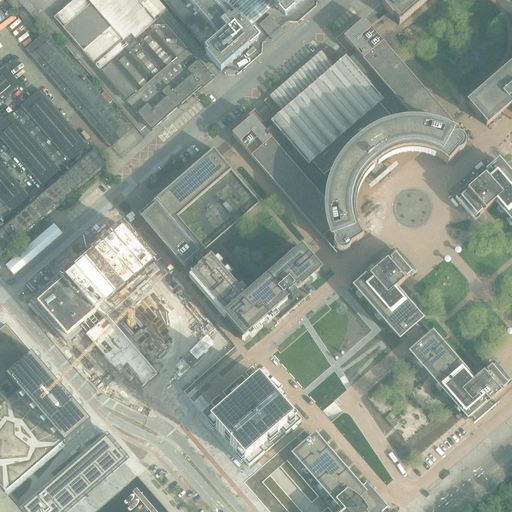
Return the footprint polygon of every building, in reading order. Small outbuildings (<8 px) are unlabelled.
[(112,148),(132,131),(53,38),(56,34),(25,0),(8,0),(7,1),(14,10),(22,6),(24,9),(17,14),(33,33),(39,28),(45,35),(25,51),(111,149),(112,148)] [(212,78),(160,18),(164,15),(167,12),(156,0),(75,0),(55,18),(95,66),(151,130),(201,87),(203,88),(213,79),(212,78)] [(163,0),(206,49),(219,38),(208,25),(202,30),(192,19),(198,14),(186,0),(163,0)] [(186,0),(198,14),(192,19),(202,30),(208,25),(219,38),(206,49),(205,50),(204,50),(207,54),(206,56),(220,72),(221,73),(223,71),(258,40),(243,23),(246,21),(248,17),(253,11),(254,11),(255,11),(256,11),(257,9),(256,8),(263,5),(266,3),(270,0),(285,17),(304,0),(186,0)] [(383,16),(378,20),(486,145),(494,154),(504,145),(511,138),(511,0),(386,0),(381,5),(387,12),(383,16)] [(285,34),(280,28),(270,16),(259,25),(274,43),(285,34)] [(465,143),(464,141),(462,138),(460,137),(458,136),(455,136),(451,134),(446,131),(454,124),(374,32),(364,20),(344,37),(341,34),(335,39),(346,51),(341,55),(337,59),(326,47),(264,101),(274,114),(270,118),(265,121),(255,109),(248,115),(251,118),(232,135),(242,146),(322,239),(330,232),(332,237),(334,242),(333,245),(334,248),(336,250),(338,251),(340,252),(343,253),(345,252),(348,251),(349,249),(350,246),(363,238),(362,237),(359,231),(356,225),(355,219),(354,212),(354,206),(355,200),(356,193),(358,187),(361,181),(365,176),(369,171),(380,183),(391,174),(380,162),(382,161),(387,157),(393,154),(399,153),(406,151),(412,151),(418,151),(425,152),(431,154),(437,157),(442,161),(448,165),(457,153),(458,153),(461,152),(463,150),(464,148),(465,146),(465,143)] [(0,102),(19,86),(20,86),(4,67),(0,70),(0,102)] [(87,146),(40,92),(40,91),(31,98),(21,107),(17,111),(64,166),(78,154),(83,160),(89,155),(84,149),(87,146)] [(64,166),(17,111),(12,115),(12,114),(0,125),(0,137),(41,185),(40,185),(41,186),(45,183),(50,189),(56,184),(51,178),(64,166)] [(55,207),(106,163),(101,157),(95,150),(93,152),(89,155),(83,160),(56,184),(50,189),(44,194),(55,207)] [(214,150),(139,215),(185,268),(193,261),(199,267),(190,275),(245,338),(276,311),(282,318),(281,319),(282,320),(293,310),(305,300),(304,299),(303,300),(296,291),(319,271),(302,250),(247,298),(211,257),(206,261),(201,254),(260,203),(224,162),(214,150)] [(28,196),(0,163),(0,210),(5,217),(19,205),(24,211),(31,205),(26,199),(29,196),(28,195),(28,196)] [(511,180),(498,164),(485,176),(469,189),(461,196),(462,198),(458,202),(473,219),(477,215),(479,217),(487,210),(495,203),(508,217),(511,221),(511,180)] [(0,254),(47,213),(55,207),(44,194),(31,205),(24,211),(22,212),(0,231),(0,254)] [(402,284),(394,291),(406,304),(420,321),(419,322),(422,325),(425,329),(431,336),(432,335),(463,370),(472,381),(480,374),(489,367),(490,368),(495,364),(492,362),(493,361),(511,383),(511,221),(508,217),(495,203),(487,210),(479,217),(477,215),(473,219),(475,222),(455,200),(440,213),(412,237),(397,250),(416,273),(416,274),(413,271),(409,275),(410,277),(402,284)] [(124,227),(37,302),(68,337),(79,327),(119,373),(122,371),(130,380),(135,376),(144,385),(153,377),(160,385),(164,382),(176,397),(231,349),(124,227)] [(406,304),(394,291),(402,284),(410,277),(409,275),(413,271),(398,253),(394,258),(392,256),(384,263),(375,271),(369,276),(355,288),(399,338),(408,331),(419,322),(420,321),(406,304)] [(0,330),(0,489),(7,497),(64,448),(91,424),(33,359),(5,326),(0,330)] [(420,345),(412,353),(416,358),(442,388),(454,402),(465,415),(466,415),(470,419),(471,418),(475,423),(473,425),(496,406),(495,405),(493,408),(489,403),(498,395),(507,388),(505,386),(510,382),(511,384),(511,383),(493,361),(492,362),(495,364),(490,368),(489,367),(480,374),(472,381),(463,370),(432,335),(431,336),(420,345)] [(263,378),(211,423),(250,468),(302,423),(263,378)] [(389,415),(385,419),(389,424),(393,421),(389,415)] [(315,437),(294,455),(295,455),(334,501),(344,511),(343,511),(383,511),(387,509),(388,510),(389,510),(366,483),(365,484),(366,485),(360,489),(315,437)] [(37,497),(29,504),(35,511),(63,511),(84,494),(87,498),(88,497),(104,483),(105,482),(106,482),(106,481),(103,478),(119,464),(100,442),(50,486),(49,485),(48,485),(46,487),(44,489),(40,493),(37,495),(38,496),(37,497)] [(0,489),(0,511),(19,511),(7,497),(0,489)]
